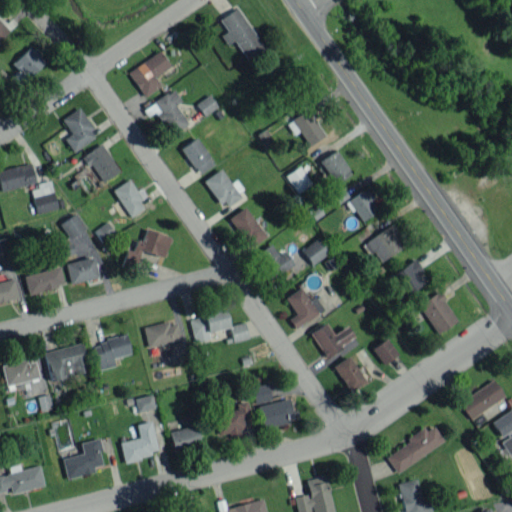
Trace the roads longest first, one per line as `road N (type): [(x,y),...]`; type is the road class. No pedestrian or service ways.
road 1 (residential): [(21,0),(87,72),(347,437)]
road 2 (residential): [(511,311),(347,437),(71,511)]
road 3 (primary): [(294,0),(511,311)]
road 4 (residential): [(224,264),(135,300),(0,331)]
road 5 (residential): [(87,72),(191,0)]
